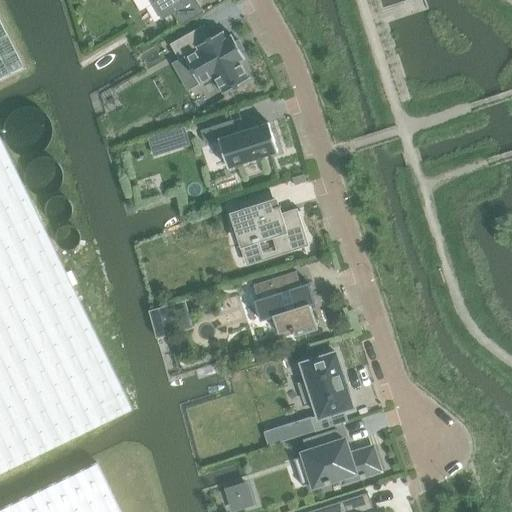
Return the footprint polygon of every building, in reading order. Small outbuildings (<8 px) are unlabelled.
[(150,0),(162,19),(173,12),(181,26),(204,12),(197,0),(150,0)] [(0,80),(25,68),(0,20),(0,80)] [(200,26),(170,43),(180,61),(185,58),(191,68),(189,69),(192,73),(193,72),(200,84),(201,84),(200,83),(213,75),(223,92),(221,92),(222,93),(234,86),(234,88),(239,85),(238,84),(250,77),(249,77),(248,77),(239,61),(243,58),(244,59),(245,59),(230,34),(230,35),(226,38),(222,32),(223,31),(223,30),(211,37),(210,36),(207,38),(200,26)] [(56,140),(56,139),(56,134),(54,129),(52,126),(49,122),(42,118),(36,116),(31,116),(23,118),(20,120),(16,123),(12,131),(10,135),(10,139),(12,147),(13,151),(17,155),(23,160),(28,161),(32,162),(37,162),(42,160),(49,156),(52,152),(54,148),(56,143),(56,140)] [(232,119),(201,130),(205,143),(220,138),(230,167),(278,151),(268,123),(237,133),(232,119)] [(185,127),(148,139),(154,156),(190,145),(185,127)] [(0,474),(133,409),(0,136),(0,474)] [(77,188),(77,187),(75,179),(71,171),(64,166),(60,165),(55,164),(50,164),(46,165),(39,169),(33,176),(31,181),(31,185),(31,190),(32,194),(34,198),(37,202),(43,208),(47,209),(53,210),(61,209),(66,206),(70,203),(75,196),(76,192),(77,188)] [(270,190),(236,201),(239,213),(234,215),(243,243),(253,240),(254,242),(260,240),(259,238),(273,234),(278,249),(277,250),(278,251),(303,243),(306,254),(308,254),(295,213),(301,212),(300,210),(279,217),(277,208),(281,207),(280,205),(276,206),(270,190)] [(296,270),(253,284),(258,299),(254,300),(260,320),(273,316),(279,334),(290,330),(291,331),(293,330),(295,337),(318,329),(310,304),(315,303),(309,283),(301,285),(296,270)] [(185,300),(148,311),(156,338),(193,328),(185,300)] [(308,381),(300,384),(305,401),(313,398),(318,415),(311,418),(315,431),(347,420),(344,409),(352,406),(335,352),(329,354),(328,351),(307,357),(308,361),(302,363),(308,381)] [(256,352),(246,355),(250,366),(259,363),(256,352)] [(335,427),(302,438),(306,450),(303,451),(313,484),(324,480),(325,482),(330,480),(330,479),(341,475),(343,480),(359,475),(360,476),(365,475),(365,473),(376,469),(375,466),(378,465),(377,464),(373,450),(370,451),(369,447),(349,454),(344,438),(339,440),(335,427)] [(0,509),(0,511),(122,511),(99,462),(0,509)] [(229,510),(256,506),(252,480),(225,484),(229,510)] [(368,492),(306,511),(373,511),(368,496),(369,496),(368,492)]
